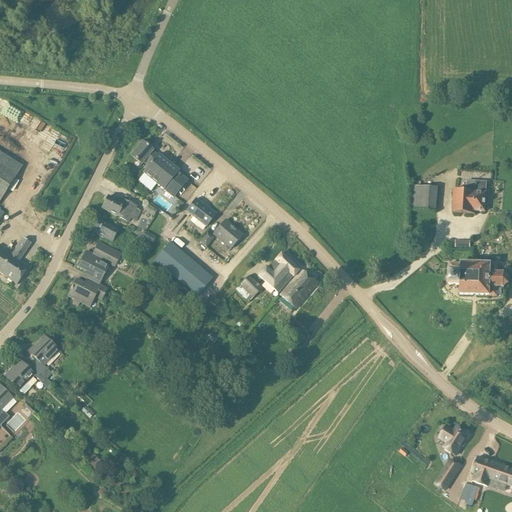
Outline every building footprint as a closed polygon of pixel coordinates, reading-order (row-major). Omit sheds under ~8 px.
[(142,166),(144,163),(148,167),(157,156),(152,151),(142,142),(130,157),(142,166)] [(0,219),(4,214),(0,210),(0,201),(23,166),(0,151),(0,219)] [(157,156),(148,167),(143,173),(173,198),(187,181),(177,173),(178,172),(158,155),(158,156),(157,156)] [(467,181),(466,192),(453,191),(452,213),(475,215),(475,212),(485,212),(486,193),(487,182),(467,181)] [(436,212),(438,188),(413,186),(411,210),(436,212)] [(117,201),(108,197),(102,209),(128,222),(130,218),(134,220),(139,212),(134,210),(136,207),(125,201),(124,203),(117,200),(117,201)] [(206,228),(215,214),(196,200),(186,213),(206,228)] [(148,205),(145,211),(154,216),(157,210),(148,205)] [(91,232),(111,242),(118,230),(97,219),(91,232)] [(232,249),(242,237),(224,221),(214,234),(219,239),(219,240),(225,245),(226,244),(232,249)] [(154,244),(157,236),(145,233),(143,241),(154,244)] [(207,248),(214,238),(207,233),(199,243),(207,248)] [(0,273),(17,285),(28,268),(19,262),(31,244),(23,239),(11,256),(0,248),(0,273)] [(120,255),(98,244),(92,255),(87,252),(78,268),(87,273),(84,278),(107,290),(99,285),(110,265),(114,267),(120,255)] [(141,262),(146,253),(140,249),(135,258),(141,262)] [(213,279),(173,251),(159,270),(198,299),(213,279)] [(300,270),(281,255),(268,270),(266,268),(258,277),(278,293),(292,276),(294,277),(300,270)] [(451,264),(451,273),(450,273),(449,284),(460,285),(460,294),(489,296),(489,297),(497,297),(497,288),(504,288),(509,285),(509,277),(504,273),(498,272),(498,264),(490,263),(490,264),(462,263),(462,264),(451,264)] [(296,310),(317,285),(300,270),(294,277),(295,278),(280,296),(296,310)] [(253,298),(262,289),(249,277),(240,286),(253,298)] [(107,290),(84,278),(88,280),(85,285),(77,280),(68,297),(75,301),(72,306),(77,308),(79,302),(90,308),(95,298),(101,301),(107,290)] [(213,344),(218,337),(213,332),(207,338),(213,344)] [(31,366),(46,380),(52,374),(43,366),(57,352),(59,355),(61,353),(44,337),(29,353),(37,360),(31,366)] [(295,362),(306,348),(299,342),(288,356),(289,357),(284,363),(289,366),(294,361),(295,362)] [(20,362),(5,377),(23,395),(30,388),(26,383),(34,376),(42,384),(46,380),(31,366),(28,369),(20,362)] [(0,426),(9,418),(5,414),(16,403),(0,387),(0,426)] [(444,449),(456,457),(465,443),(464,442),(469,434),(458,427),(455,432),(449,428),(442,439),(448,443),(444,449)] [(487,487),(490,480),(511,487),(511,470),(477,458),(472,473),(475,474),(472,482),(487,487)] [(445,491),(461,465),(451,459),(435,485),(445,491)] [(469,485),(463,503),(471,506),(477,487),(469,485)] [(103,487),(97,493),(101,498),(107,491),(103,487)] [(437,499),(431,495),(428,500),(433,504),(437,499)]
